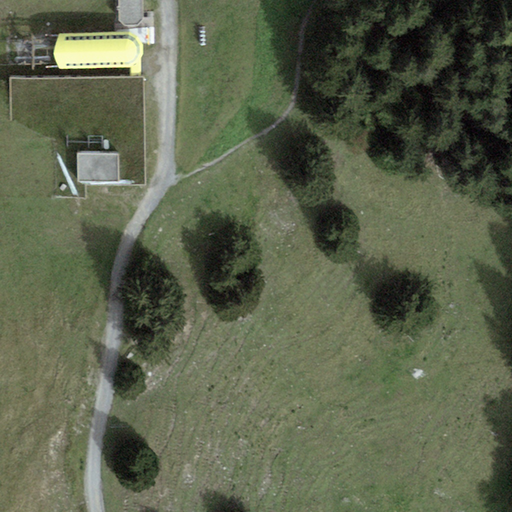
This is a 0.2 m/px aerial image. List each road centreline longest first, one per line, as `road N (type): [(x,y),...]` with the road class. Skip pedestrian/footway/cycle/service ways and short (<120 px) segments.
road 1 (track): [(92,511),(90,430),(117,260),(157,195)]
road 2 (track): [(157,195),(164,0)]
